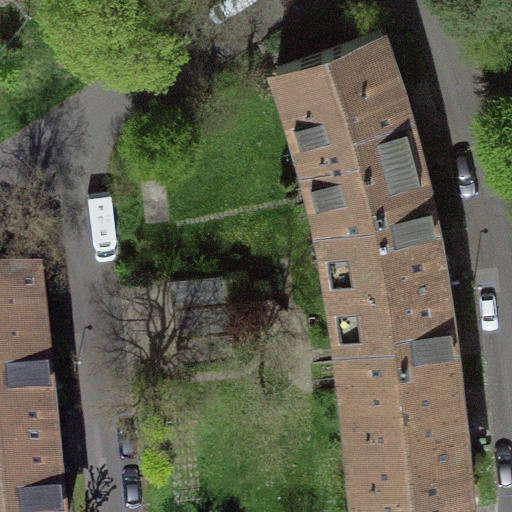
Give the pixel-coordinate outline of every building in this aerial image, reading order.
[(381,28),(277,66),(302,140),(319,207),(426,183),(406,105),(381,28)] [(426,183),(319,207),(334,286),(344,367),(454,356),(443,269),(426,183)] [(228,271),(171,277),(180,363),(237,357),(228,271)] [(0,377),(43,374),(34,287),(21,288),(0,289),(0,377)] [(454,356),(344,367),(358,511),(405,511),(470,505),(462,431),(454,356)] [(0,511),(57,511),(52,461),(43,374),(0,377),(0,511)]
